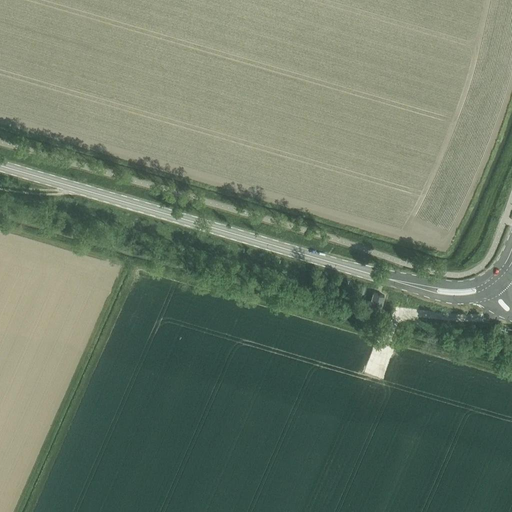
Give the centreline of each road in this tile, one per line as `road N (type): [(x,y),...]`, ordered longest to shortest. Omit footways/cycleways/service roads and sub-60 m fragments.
road 1 (secondary): [(342,266),(0,167)]
road 2 (secondary): [(342,266),(441,298),(492,291)]
road 3 (secondary): [(485,278),(449,287),(342,266)]
